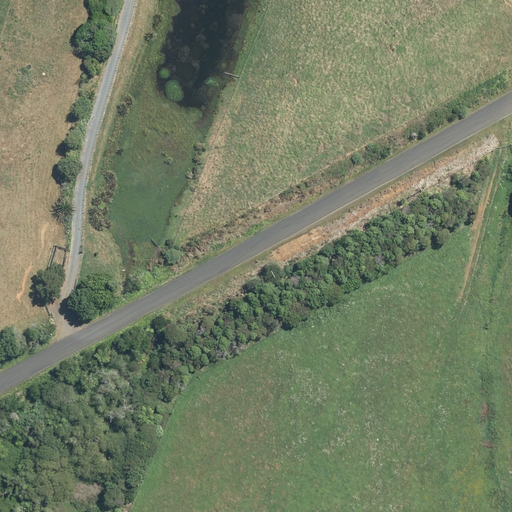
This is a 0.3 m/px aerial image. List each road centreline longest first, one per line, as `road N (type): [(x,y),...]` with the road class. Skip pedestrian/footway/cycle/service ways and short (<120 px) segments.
road 1 (unclassified): [(0,383),(511,99)]
road 2 (unknown): [(41,362),(62,306),(86,134),(125,0)]
